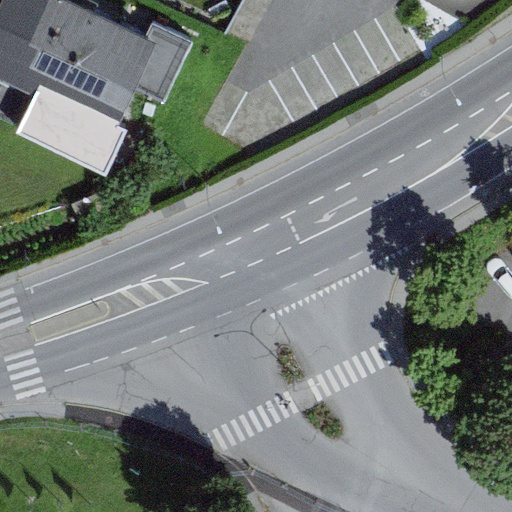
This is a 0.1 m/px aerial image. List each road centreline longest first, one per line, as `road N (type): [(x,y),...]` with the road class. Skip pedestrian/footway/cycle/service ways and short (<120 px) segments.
road 1 (residential): [(253,248),(311,392),(406,480),(473,511)]
road 2 (primary): [(511,113),(253,248)]
road 3 (primary): [(253,248),(0,346)]
